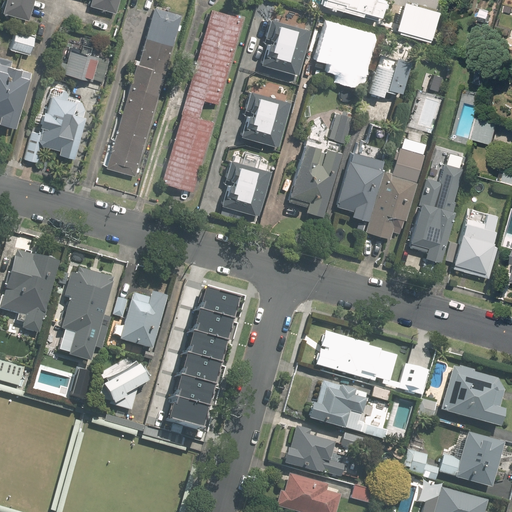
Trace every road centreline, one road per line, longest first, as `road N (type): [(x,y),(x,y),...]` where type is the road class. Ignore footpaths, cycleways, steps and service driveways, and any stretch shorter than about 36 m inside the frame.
road 1 (residential): [(283,274),(0,192)]
road 2 (residential): [(218,511),(283,274)]
road 3 (residential): [(511,336),(283,274)]
